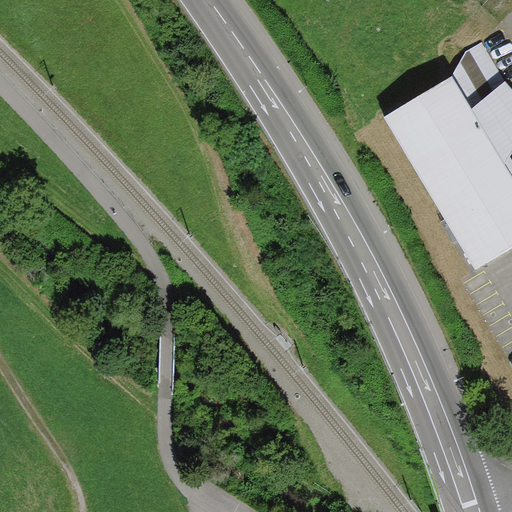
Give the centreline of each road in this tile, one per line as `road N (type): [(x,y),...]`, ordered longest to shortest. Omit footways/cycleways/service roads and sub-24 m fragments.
road 1 (primary): [(209,0),(284,111),(376,273),(475,511)]
road 2 (track): [(0,85),(150,255),(167,299),(164,417),(179,478),(200,511)]
road 3 (track): [(0,357),(66,466),(82,511)]
